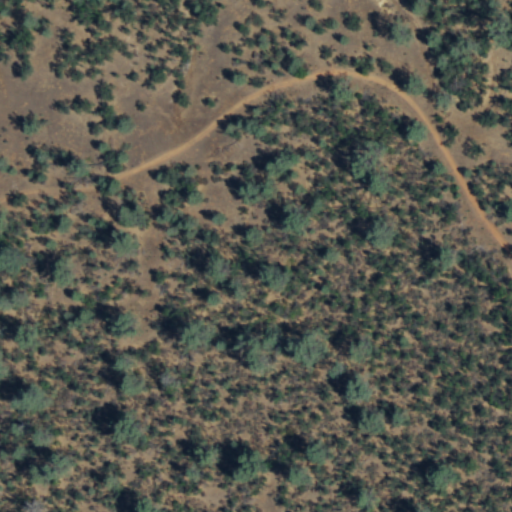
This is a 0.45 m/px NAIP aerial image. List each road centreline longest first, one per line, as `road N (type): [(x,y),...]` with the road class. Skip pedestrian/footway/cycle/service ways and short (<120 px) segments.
road 1 (track): [(511,254),(420,111),(382,77),(325,69),(283,79),(194,139)]
road 2 (track): [(194,139),(83,187),(37,201),(0,200)]
road 3 (track): [(194,139),(106,56)]
